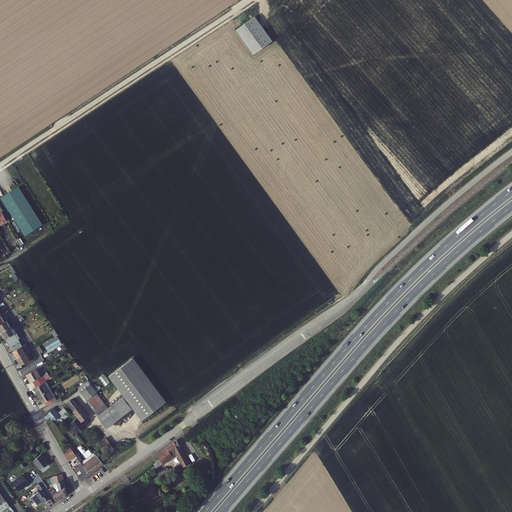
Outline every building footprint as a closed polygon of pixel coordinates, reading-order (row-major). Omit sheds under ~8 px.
[(273,41),(255,16),(236,30),(253,55),(273,41)] [(26,180),(0,197),(25,235),(50,218),(26,180)] [(10,324),(6,318),(0,321),(0,326),(2,329),(10,324)] [(2,329),(5,335),(16,329),(13,325),(12,326),(11,324),(10,324),(2,329)] [(5,335),(9,342),(18,337),(20,335),(17,329),(16,329),(5,335)] [(56,335),(42,342),(46,349),(59,341),(56,335)] [(18,337),(9,342),(13,348),(22,343),(18,337)] [(22,343),(13,348),(16,355),(25,350),(27,349),(29,348),(25,341),(22,343)] [(29,357),(25,350),(16,355),(21,362),(29,357)] [(133,364),(109,382),(142,425),(166,407),(133,364)] [(39,374),(35,366),(25,371),(29,379),(31,378),(34,382),(44,376),(42,372),(39,374)] [(104,385),(109,383),(104,374),(99,377),(104,385)] [(51,388),(44,376),(34,382),(36,386),(34,387),(38,395),(48,390),(51,388)] [(87,405),(97,398),(99,396),(90,384),(78,392),(87,405)] [(53,398),(48,390),(38,395),(42,403),(45,402),(47,406),(57,400),(55,397),(53,398)] [(108,412),(97,398),(87,405),(86,405),(97,420),(108,412)] [(80,410),(79,410),(73,402),(68,405),(74,414),(73,415),(81,424),(87,419),(80,410)] [(123,402),(114,409),(123,421),(132,414),(123,402)] [(108,412),(97,420),(106,432),(123,421),(114,409),(108,412)] [(56,410),(46,417),(47,419),(48,421),(54,418),(56,420),(57,420),(62,417),(59,414),(56,410)] [(64,410),(59,414),(62,417),(65,421),(70,417),(64,410)] [(106,441),(98,447),(106,459),(115,453),(106,441)] [(187,467),(179,452),(176,447),(170,451),(175,459),(181,470),(187,467)] [(71,450),(67,453),(65,454),(69,462),(76,457),(71,450)] [(175,459),(170,451),(165,455),(170,462),(175,459)] [(84,461),(80,463),(83,468),(96,459),(93,455),(89,458),(85,452),(80,456),(84,461)] [(35,461),(42,471),(50,464),(45,458),(46,458),(43,455),(35,461)] [(160,468),(160,469),(170,463),(170,462),(165,455),(156,461),(160,468)] [(96,459),(83,468),(89,476),(103,466),(96,459)] [(81,482),(89,476),(83,468),(80,463),(73,468),(76,473),(79,477),(78,477),(81,482)] [(160,469),(160,468),(154,472),(157,477),(163,473),(160,469)] [(11,484),(17,493),(25,488),(25,489),(29,486),(22,477),(11,484)] [(61,477),(52,479),(53,486),(48,489),(50,492),(52,490),(55,494),(59,491),(58,483),(62,482),(61,477)] [(50,492),(57,503),(65,497),(62,482),(58,483),(59,491),(55,494),(52,490),(50,492)] [(33,503),(36,507),(42,504),(43,505),(45,503),(43,499),(42,500),(36,492),(33,495),(34,496),(29,500),(32,504),(33,503)] [(0,511),(9,508),(6,502),(5,503),(0,495),(0,511)]
